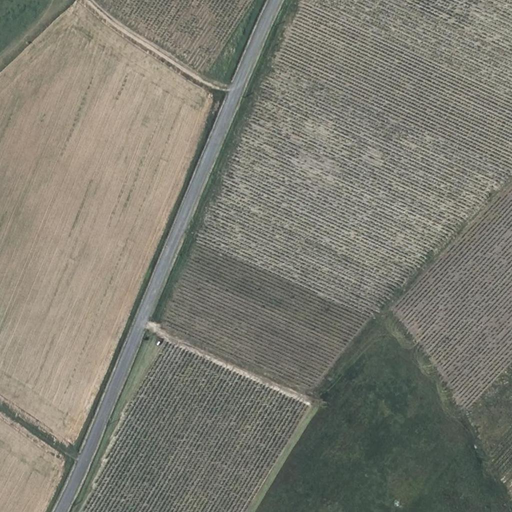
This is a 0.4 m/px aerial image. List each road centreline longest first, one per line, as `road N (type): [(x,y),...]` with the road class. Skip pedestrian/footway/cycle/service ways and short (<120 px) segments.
road 1 (unclassified): [(277,0),(60,511)]
road 2 (track): [(141,323),(310,396)]
road 3 (track): [(236,94),(131,34),(90,0)]
